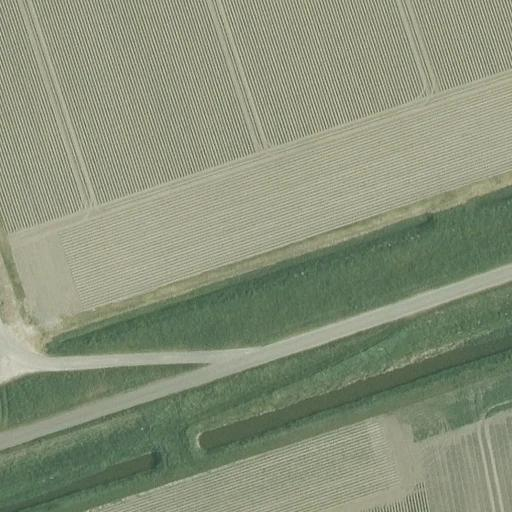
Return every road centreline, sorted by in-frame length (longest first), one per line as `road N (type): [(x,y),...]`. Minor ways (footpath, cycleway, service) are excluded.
road 1 (unclassified): [(254,357),(511,271)]
road 2 (unclassified): [(0,442),(254,357)]
road 3 (unclassified): [(254,357),(53,364),(5,355)]
